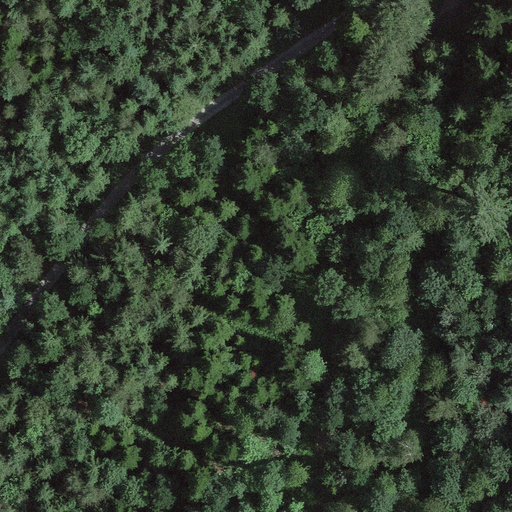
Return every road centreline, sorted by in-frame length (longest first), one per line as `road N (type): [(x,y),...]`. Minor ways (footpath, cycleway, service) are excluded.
road 1 (track): [(320,511),(327,378),(373,176),(407,73),(456,0)]
road 2 (unclassified): [(0,341),(131,172),(364,0)]
